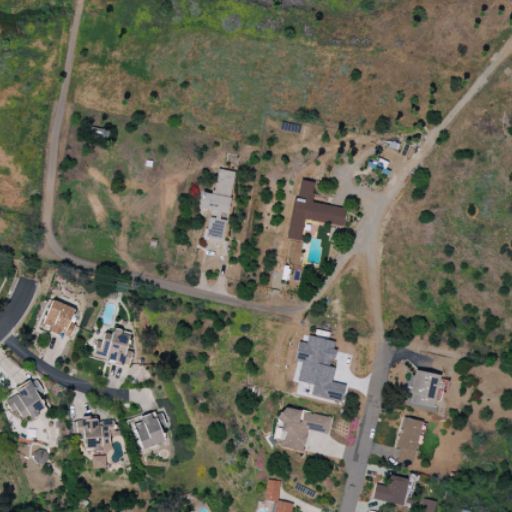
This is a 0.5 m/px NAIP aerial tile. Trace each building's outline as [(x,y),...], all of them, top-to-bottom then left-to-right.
[(234,172),(217,169),(213,195),(201,193),(198,211),(208,213),(205,238),(222,240),(225,217),(228,217),(234,172)] [(288,240),(300,241),(303,221),(343,226),(345,208),(311,204),(314,183),(296,180),(288,240)] [(48,331),(69,340),(75,325),(69,322),(74,310),(52,300),(41,324),(49,328),(48,331)] [(128,366),(132,352),(125,350),(130,333),(112,329),(111,334),(103,332),(101,343),(96,341),(92,356),(128,366)] [(341,402),(344,386),(331,383),(334,368),(330,368),(334,350),(332,350),(334,342),(307,336),(305,344),(298,342),(293,361),(301,363),(297,381),(313,385),(310,396),(341,402)] [(408,402),(432,408),(439,376),(415,370),(408,402)] [(21,419),(27,415),(30,420),(46,410),(28,381),(2,397),(11,413),(16,410),(21,419)] [(330,417),(279,408),(274,439),(281,440),(280,447),(303,451),(306,431),(327,434),(330,417)] [(165,426),(161,414),(155,416),(154,412),(131,420),(142,450),(164,442),(159,428),(165,426)] [(80,418),(85,452),(102,450),(101,444),(121,441),(119,430),(114,431),(113,421),(96,423),(96,416),(80,418)] [(395,463),(412,466),(421,421),(401,418),(395,449),(398,449),(395,463)] [(105,468),(105,456),(91,457),(91,469),(105,468)] [(375,484),(371,499),(401,506),(407,480),(389,475),(386,487),(375,484)] [(278,481),(265,481),(264,501),(277,502),(278,481)]
